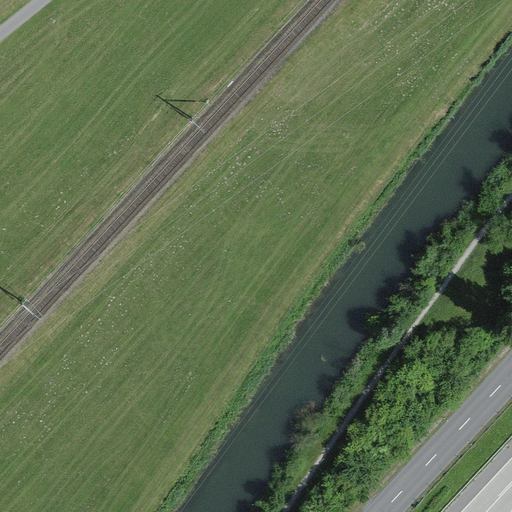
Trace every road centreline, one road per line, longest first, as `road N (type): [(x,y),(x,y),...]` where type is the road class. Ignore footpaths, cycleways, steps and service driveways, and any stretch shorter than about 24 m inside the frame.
road 1 (track): [(289,511),(511,201)]
road 2 (unclassified): [(511,377),(386,511)]
